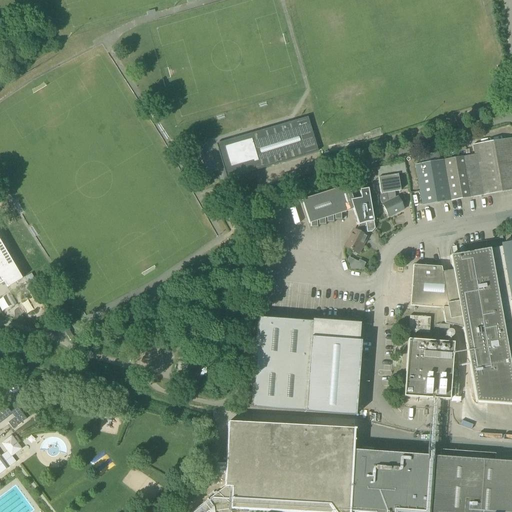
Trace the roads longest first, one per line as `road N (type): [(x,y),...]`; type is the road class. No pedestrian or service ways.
road 1 (unclassified): [(511,218),(415,233),(383,258),(373,396),(400,423),(431,426)]
road 2 (unknown): [(251,179),(511,98)]
